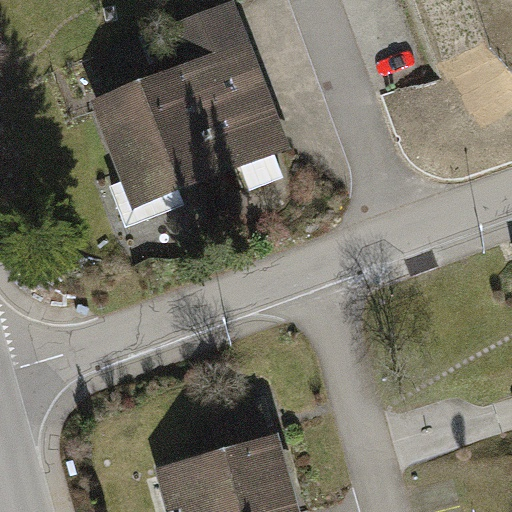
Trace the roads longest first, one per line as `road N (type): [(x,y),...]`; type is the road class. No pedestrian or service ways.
road 1 (residential): [(316,265),(0,382)]
road 2 (residential): [(316,265),(392,511)]
road 3 (residential): [(399,235),(314,0)]
